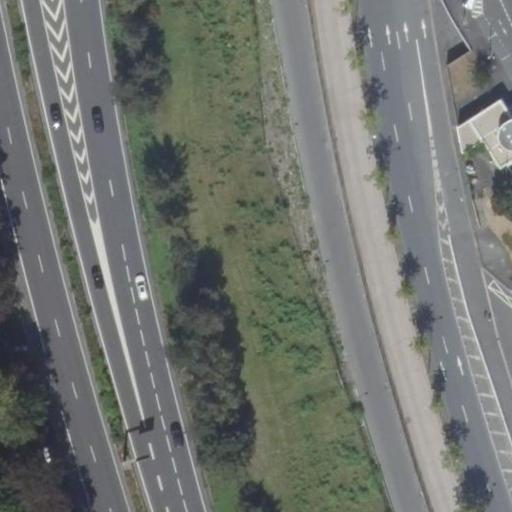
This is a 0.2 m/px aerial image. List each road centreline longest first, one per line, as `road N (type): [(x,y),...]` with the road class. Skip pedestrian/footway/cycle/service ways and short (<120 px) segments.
road 1 (motorway): [(412,511),(331,227),(289,0)]
road 2 (unclassified): [(498,511),(411,206),(389,0)]
road 3 (motorway): [(149,431),(128,409),(32,0)]
road 4 (motorway): [(149,431),(159,409),(82,0)]
road 5 (motorway): [(0,97),(52,331),(105,511)]
